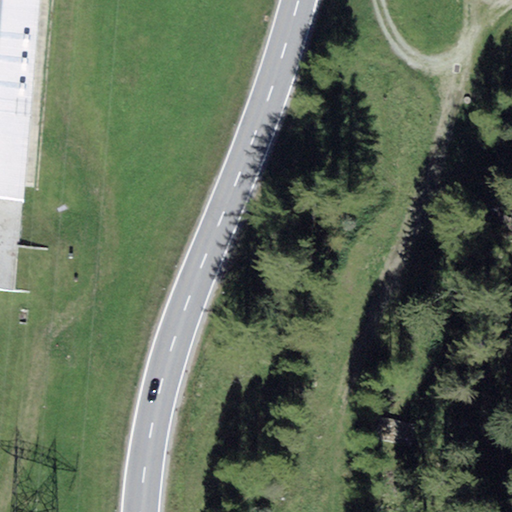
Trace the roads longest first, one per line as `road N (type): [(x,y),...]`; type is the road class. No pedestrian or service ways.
road 1 (primary): [(140,511),(164,372),(299,0)]
road 2 (track): [(457,81),(430,204),(375,312)]
